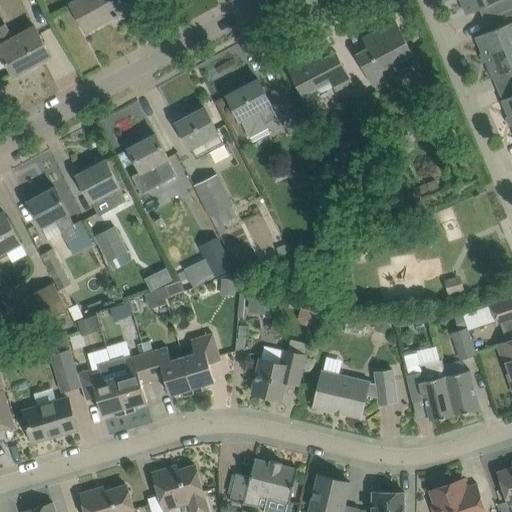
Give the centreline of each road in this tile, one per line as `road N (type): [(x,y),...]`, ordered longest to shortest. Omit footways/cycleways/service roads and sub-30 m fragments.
road 1 (residential): [(0,485),(224,423),(373,454),(431,456),(511,429)]
road 2 (tertiary): [(0,155),(280,0)]
road 3 (residential): [(511,215),(426,0)]
